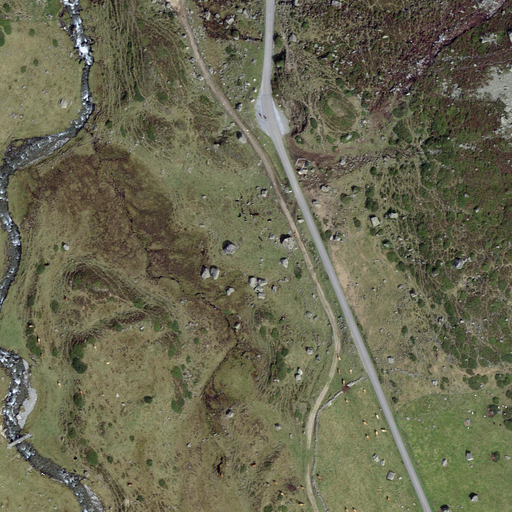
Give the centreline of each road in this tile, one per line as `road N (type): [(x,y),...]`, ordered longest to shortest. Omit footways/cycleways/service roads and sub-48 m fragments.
road 1 (track): [(185,0),(182,20),(267,161),(336,324),(337,367),(312,420),(309,490),(321,511)]
road 2 (tertiary): [(271,0),(267,113),(430,511)]
